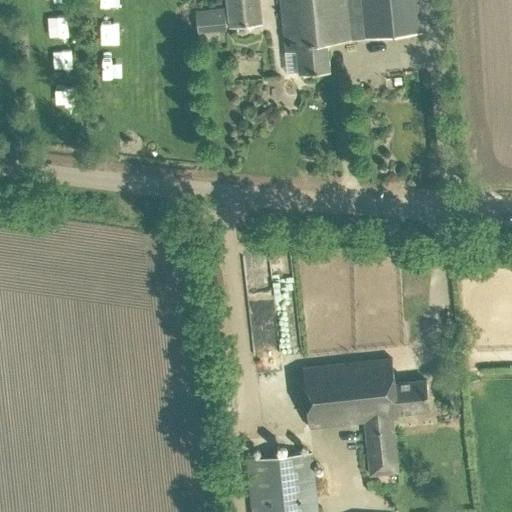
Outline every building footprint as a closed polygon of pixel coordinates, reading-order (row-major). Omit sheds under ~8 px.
[(226,0),(229,27),(262,23),(260,0),(226,0)] [(421,0),(283,0),(287,39),(297,38),(301,73),(333,70),(330,42),(425,32),(421,0)] [(195,8),(197,33),(227,31),(224,6),(195,8)] [(58,51),(68,51),(68,32),(57,33),(58,51)] [(284,83),(284,89),(289,93),(295,93),(299,88),(299,82),(294,78),(288,78),(284,83)] [(364,421),(369,475),(398,472),(392,417),(399,416),(399,413),(429,409),(426,379),(394,383),(391,357),(302,367),(308,427),(364,421)] [(328,440),(329,451),(346,449),(345,438),(328,440)] [(247,459),(252,511),(318,511),(312,452),(247,459)]
